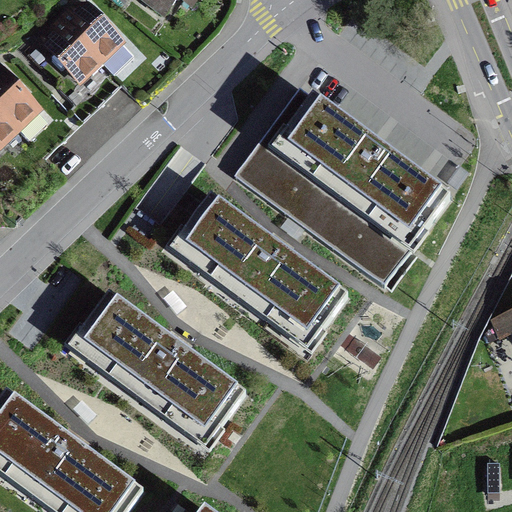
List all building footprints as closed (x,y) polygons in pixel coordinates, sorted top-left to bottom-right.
[(143,0),(164,16),(175,0),(143,0)] [(88,13),(75,12),(66,20),(60,25),(57,29),(40,45),(54,60),(51,63),(60,73),(64,70),(78,85),(88,75),(91,78),(101,68),(102,68),(112,79),(132,60),(104,31),(108,27),(99,17),(95,21),(88,13)] [(0,147),(16,133),(36,113),(20,96),(23,92),(14,82),(10,86),(0,74),(0,147)] [(449,199),(438,190),(314,100),(300,90),(234,181),(383,290),(417,243),(449,199)] [(278,246),(212,198),(178,246),(314,344),(348,297),(278,246)] [(138,317),(110,296),(77,341),(214,439),(246,395),(169,339),(138,317)] [(511,317),(494,325),(500,340),(511,335),(511,317)] [(5,393),(0,400),(0,463),(68,511),(129,511),(144,492),(74,443),(5,393)]
